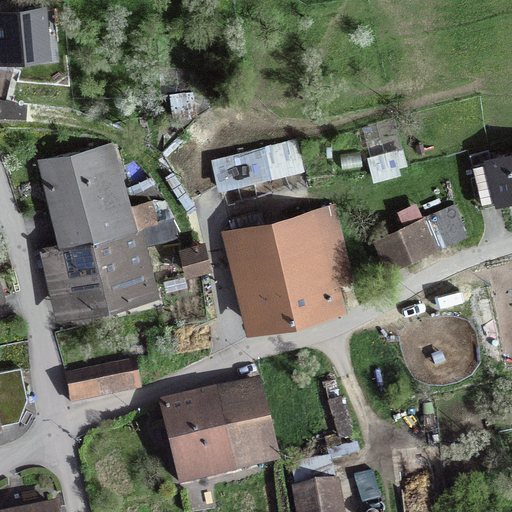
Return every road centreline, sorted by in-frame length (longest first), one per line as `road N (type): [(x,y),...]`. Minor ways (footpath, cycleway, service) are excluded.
road 1 (residential): [(65,430),(205,369),(331,329),(468,257),(511,243)]
road 2 (residential): [(0,177),(31,271),(65,430)]
